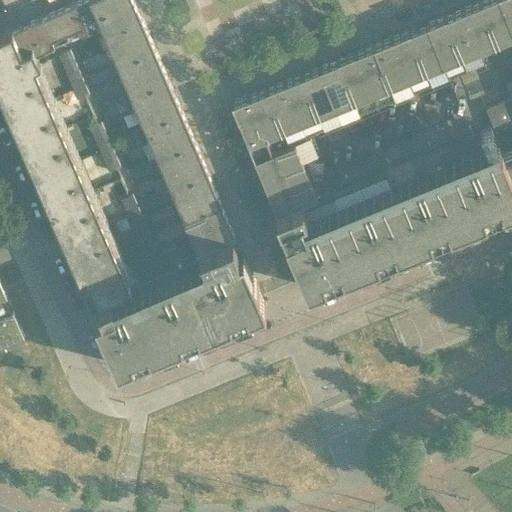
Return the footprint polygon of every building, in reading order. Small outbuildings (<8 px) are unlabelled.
[(153,44),(140,14),(134,0),(75,0),(69,3),(82,32),(100,24),(116,60),(153,44)] [(479,0),(477,0),(461,7),(477,48),(496,40),(479,0)] [(511,29),(499,0),(479,0),(496,40),(511,33),(511,29)] [(511,0),(499,0),(511,29),(511,0)] [(82,32),(69,3),(47,12),(59,42),(82,32)] [(461,7),(443,14),(460,55),(477,48),(461,7)] [(59,42),(47,12),(22,23),(35,52),(59,42)] [(443,14),(426,21),(442,62),(460,55),(443,14)] [(426,21),(408,28),(424,69),(442,62),(426,21)] [(22,23),(0,32),(0,94),(90,304),(98,301),(130,287),(131,287),(35,64),(39,62),(35,52),(22,23)] [(408,28),(391,35),(407,76),(424,69),(408,28)] [(391,35),(372,43),(389,84),(407,76),(391,35)] [(372,43),(355,50),(372,90),(389,84),(372,43)] [(164,70),(153,44),(116,60),(127,86),(164,70)] [(89,92),(70,48),(58,53),(77,97),(89,92)] [(355,50),(337,57),(354,98),(372,90),(355,50)] [(337,57),(319,64),(337,105),(354,98),(337,57)] [(319,64),(302,71),(319,112),(337,105),(319,64)] [(176,96),(164,70),(127,86),(138,112),(176,96)] [(302,71),(285,78),(301,119),(319,112),(302,71)] [(285,78),(267,85),(284,127),(301,119),(285,78)] [(267,85),(249,93),(266,134),(284,127),(267,85)] [(249,93),(231,100),(253,155),(271,148),(266,134),(249,93)] [(511,95),(510,96),(485,106),(495,131),(511,124),(511,95)] [(189,127),(185,118),(176,96),(138,112),(152,143),(189,127)] [(120,164),(101,120),(89,125),(108,169),(120,164)] [(164,171),(201,155),(189,127),(152,143),(164,171)] [(294,139),(271,148),(253,155),(280,220),(278,221),(283,233),(285,233),(307,286),(511,202),(511,173),(505,155),(500,145),(305,224),(300,212),(306,210),(302,200),(317,194),(294,139)] [(214,184),(201,155),(164,171),(176,201),(214,184)] [(184,217),(221,201),(214,184),(176,201),(184,217)] [(151,236),(132,192),(120,197),(140,241),(151,236)] [(235,234),(228,217),(221,201),(184,217),(198,250),(199,249),(232,235),(235,234)] [(265,303),(242,250),(238,251),(235,245),(236,244),(232,235),(199,249),(202,257),(131,287),(130,287),(98,301),(90,304),(116,364),(265,303)] [(0,344),(23,335),(0,280),(0,344)]
